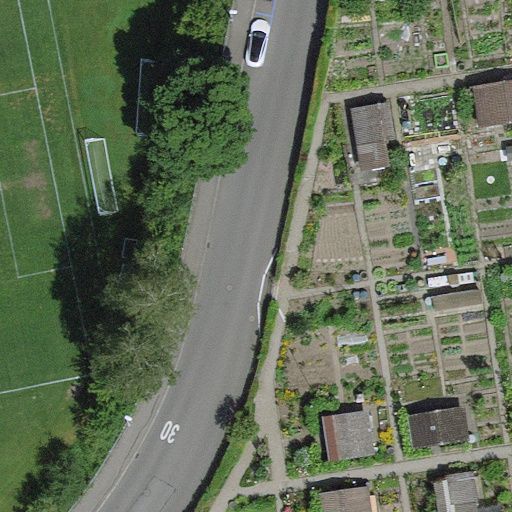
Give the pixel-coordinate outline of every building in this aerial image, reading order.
[(502,0),(461,0),(468,54),(509,48),(502,0)] [(511,78),(472,85),(479,128),(511,122),(511,78)] [(388,139),(386,101),(337,103),(339,142),(388,139)] [(467,436),(462,405),(410,413),(415,443),(467,436)] [(369,449),(363,408),(320,414),(326,455),(369,449)] [(469,505),(465,469),(432,472),(436,509),(469,505)] [(319,511),(371,511),(368,484),(317,491),(319,511)]
